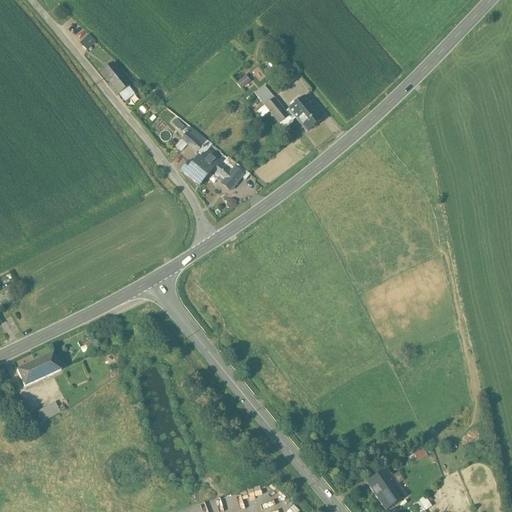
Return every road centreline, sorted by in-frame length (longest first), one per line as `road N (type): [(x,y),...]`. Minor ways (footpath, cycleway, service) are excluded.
road 1 (secondary): [(211,243),(362,127),(491,0)]
road 2 (residential): [(32,0),(182,186),(211,243)]
road 3 (secondary): [(340,511),(153,280)]
road 4 (secondary): [(0,356),(153,280)]
